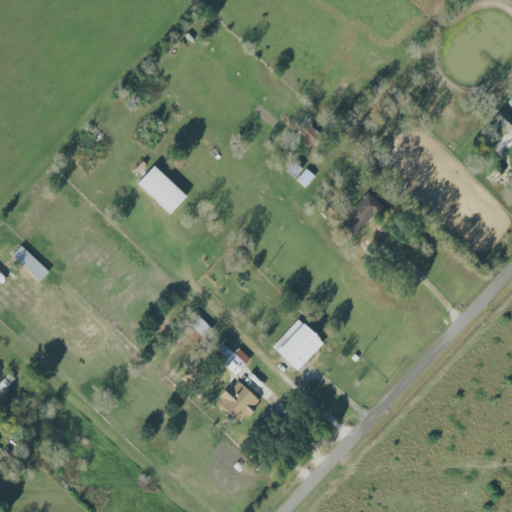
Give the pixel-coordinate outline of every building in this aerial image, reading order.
[(506,132),(511,125),(511,116),(503,108),(493,119),(506,132)] [(294,178),(302,168),(294,161),(286,171),(294,178)] [(170,213),(186,195),(154,165),(137,183),(170,213)] [(315,176),(305,168),(296,180),(305,188),(315,176)] [(354,234),(382,207),(368,192),(340,219),(354,234)] [(11,255),(40,281),(49,271),(20,245),(11,255)] [(211,327),(197,314),(188,324),(202,337),(211,327)] [(250,359),(237,347),(222,363),(235,375),(250,359)] [(0,393),(15,379),(9,373),(0,381),(0,393)] [(239,421),(246,413),(249,415),(261,400),(235,380),(216,403),(239,421)]
